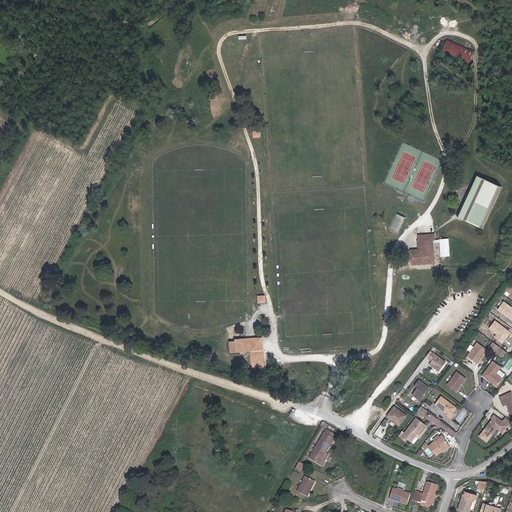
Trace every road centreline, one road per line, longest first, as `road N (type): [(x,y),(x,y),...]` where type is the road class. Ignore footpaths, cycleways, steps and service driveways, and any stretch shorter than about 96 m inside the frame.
road 1 (track): [(0,290),(193,374),(315,414)]
road 2 (unknown): [(315,414),(360,361),(380,350),(392,268)]
road 3 (unclassified): [(315,414),(457,474)]
road 4 (unknown): [(392,268),(399,242),(452,183),(454,155)]
